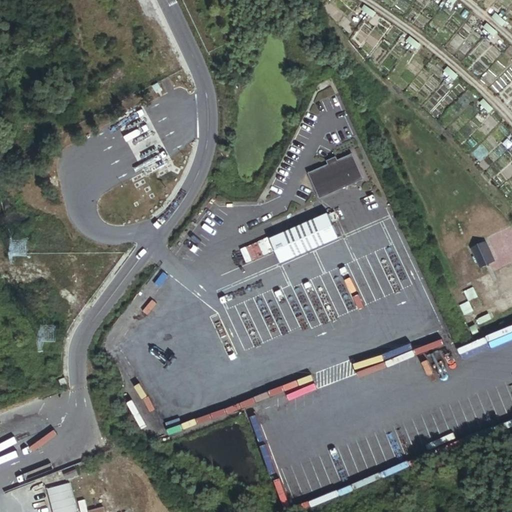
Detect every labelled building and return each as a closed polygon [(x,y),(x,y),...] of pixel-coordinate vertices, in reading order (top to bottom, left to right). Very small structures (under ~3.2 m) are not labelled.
[(373,17),(376,12),(366,6),(363,11),(373,17)] [(506,21),(497,14),(494,19),(502,26),(506,21)] [(497,32),(489,24),(485,29),(493,36),(497,32)] [(421,44),(412,38),(408,42),(417,49),(421,44)] [(458,75),(450,68),(446,72),(454,80),(458,75)] [(493,108),(485,100),(481,104),(488,112),(493,108)] [(364,178),(353,152),(338,159),(336,155),(328,159),(330,164),(310,172),(321,197),(364,178)] [(329,212),(271,236),(282,262),(340,236),(329,212)] [(497,260),(487,239),(472,246),(481,267),(497,260)] [(412,339),(354,358),(358,372),(417,353),(412,339)] [(65,377),(59,380),(62,388),(68,386),(65,377)] [(53,511),(77,511),(68,484),(47,490),(53,511)]
